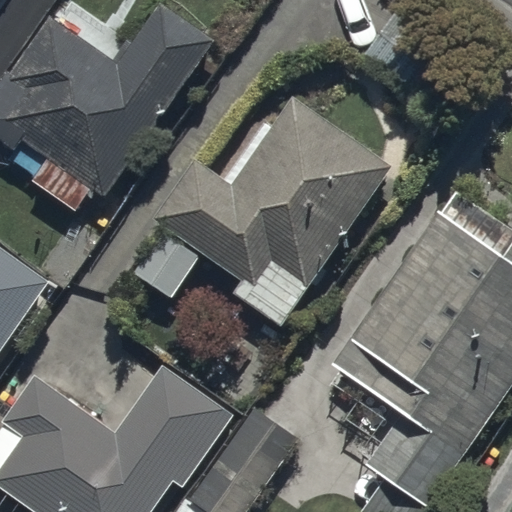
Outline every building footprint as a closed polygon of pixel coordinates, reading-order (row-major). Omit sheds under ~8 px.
[(221,48),(161,7),(120,66),(50,19),(0,91),(0,150),(16,162),(24,151),(49,168),(33,192),(76,221),(92,198),(109,210),(221,48)] [(196,169),(154,229),(195,258),(188,268),(282,335),(395,177),(295,106),(231,194),(196,169)] [(443,511),(511,408),(511,237),(452,198),(335,375),(405,421),(370,475),(425,511),(443,511)] [(0,366),(51,292),(0,256),(0,366)] [(115,442),(37,386),(0,436),(0,495),(23,511),(159,511),(174,491),(183,498),(234,427),(163,376),(115,442)] [(253,511),(299,449),(255,417),(186,511),(253,511)]
